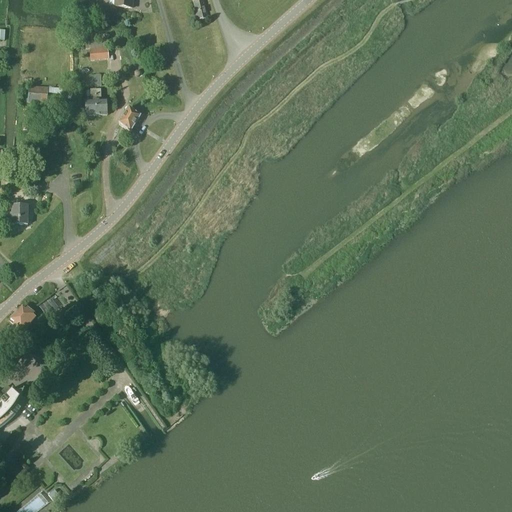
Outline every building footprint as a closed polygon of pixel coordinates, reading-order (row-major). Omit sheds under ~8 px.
[(132,11),(132,0),(115,0),(114,9),(132,11)] [(192,0),(193,3),(197,21),(208,19),(203,0),(192,0)] [(91,62),(108,60),(107,49),(89,51),(91,62)] [(101,86),(101,85),(101,76),(90,76),(90,87),(101,86)] [(46,105),(47,89),(29,87),(27,103),(46,105)] [(85,117),(96,116),(95,91),(90,91),(91,101),(85,102),(85,117)] [(95,91),(96,116),(107,116),(106,101),(101,101),(100,91),(95,91)] [(131,133),(140,117),(129,109),(119,126),(131,133)] [(34,133),(36,112),(23,111),(22,132),(34,133)] [(27,226),(28,207),(12,207),(11,226),(27,226)] [(20,329),(21,330),(24,332),(35,319),(32,316),(33,314),(27,309),(25,311),(22,308),(16,314),(15,314),(10,320),(14,324),(13,325),(19,331),(20,329)] [(30,346),(28,346),(29,356),(32,356),(34,356),(37,357),(38,358),(40,361),(40,364),(40,367),(49,367),(49,364),(49,360),(49,357),(48,356),(46,352),(42,349),(39,347),(36,347),(33,346),(30,346)] [(0,428),(1,428),(4,425),(6,423),(9,420),(11,418),(12,416),(10,414),(11,413),(13,410),(15,407),(17,404),(18,402),(20,399),(22,396),(23,393),(24,390),(23,390),(22,391),(15,393),(11,390),(0,402),(0,428)] [(55,491),(47,496),(53,505),(61,499),(55,491)]
